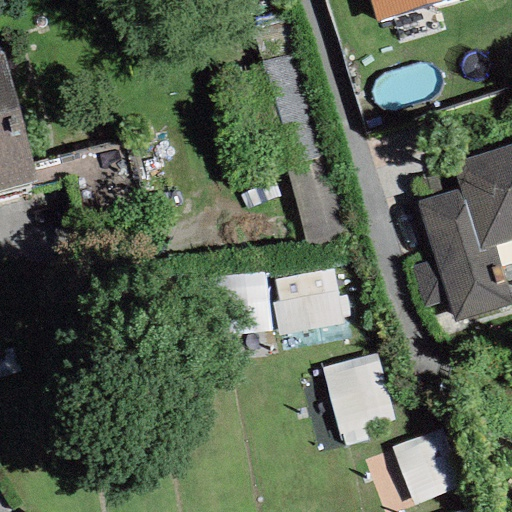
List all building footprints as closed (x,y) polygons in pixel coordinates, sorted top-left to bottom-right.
[(367,0),(375,24),(454,0),(367,0)] [(2,47),(0,47),(0,192),(36,183),(32,167),(2,47)] [(511,144),(453,164),(460,187),(415,202),(434,261),(447,303),(455,325),(511,308),(491,247),(511,240),(511,144)] [(426,310),(447,303),(434,261),(412,268),(426,310)] [(339,262),(275,272),(285,330),(349,320),(339,262)] [(316,358),(325,426),(392,416),(383,349),(316,358)] [(417,496),(460,482),(441,423),(397,437),(417,496)] [(431,511),(474,511),(473,503),(431,511)]
